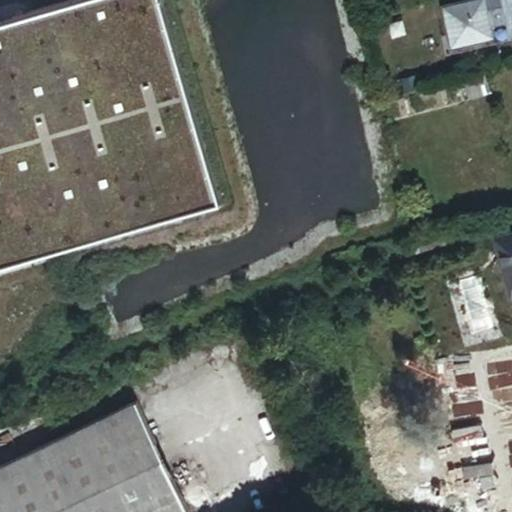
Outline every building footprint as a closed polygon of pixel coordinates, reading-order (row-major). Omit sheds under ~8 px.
[(0,264),(222,199),(162,0),(71,0),(0,20),(0,264)] [(511,0),(508,2),(511,15),(511,16),(497,21),(492,7),(451,19),(462,59),(496,49),(502,39),(511,35),(511,0)] [(484,85),(462,92),(470,116),(492,109),(484,85)] [(511,229),(496,235),(511,286),(511,229)] [(0,511),(183,511),(131,404),(0,467),(0,511)]
